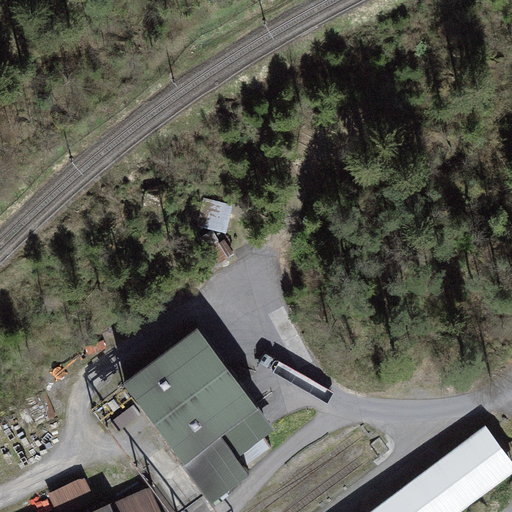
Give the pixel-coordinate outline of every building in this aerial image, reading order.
[(258,404),(198,324),(124,379),(213,498),(249,470),(220,432),(258,404)] [(462,511),(511,475),(511,460),(486,427),(372,511),(462,511)] [(238,452),(247,464),(272,445),(263,433),(238,452)] [(56,511),(60,511),(96,501),(88,475),(49,487),(56,511)] [(162,511),(151,487),(113,504),(112,500),(85,511),(162,511)]
